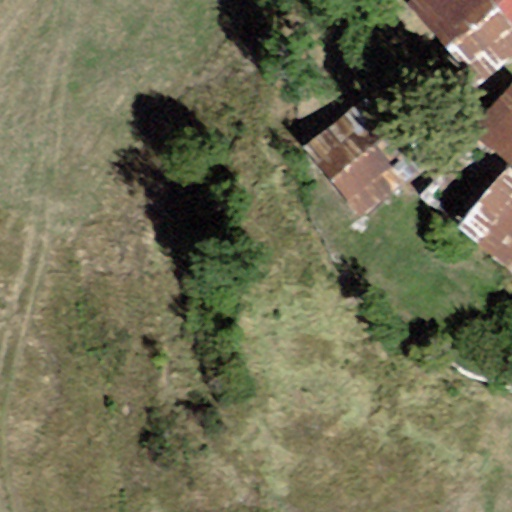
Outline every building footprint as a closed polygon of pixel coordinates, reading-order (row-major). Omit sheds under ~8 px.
[(511,57),(511,21),(494,0),(407,0),(477,85),(511,57)] [(511,0),(494,0),(511,21),(511,0)] [(509,164),(511,166),(511,83),(472,136),(509,164)] [(304,147),(359,217),(424,166),(369,96),(304,147)] [(511,276),(511,274),(511,166),(509,164),(455,233),(511,276)]
